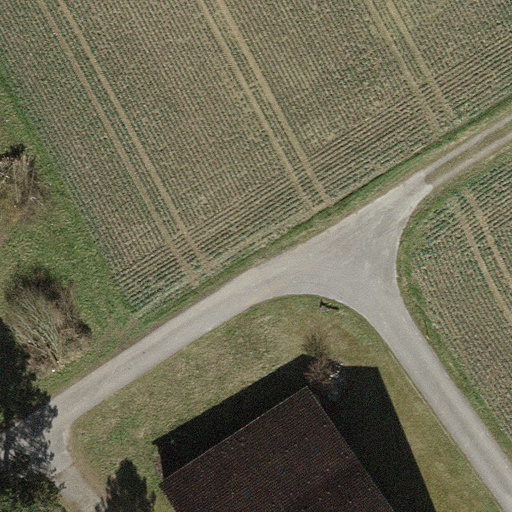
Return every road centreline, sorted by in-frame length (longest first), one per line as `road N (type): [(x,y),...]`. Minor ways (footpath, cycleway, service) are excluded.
road 1 (unclassified): [(338,235),(0,451)]
road 2 (unclassified): [(338,235),(511,484)]
road 3 (track): [(511,124),(338,235)]
